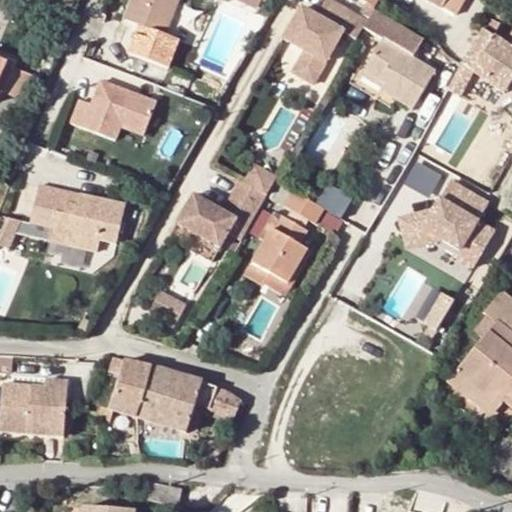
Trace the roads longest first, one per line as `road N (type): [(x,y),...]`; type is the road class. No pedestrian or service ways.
road 1 (unknown): [(101,346),(126,284),(290,0)]
road 2 (residential): [(0,341),(144,349),(254,397),(240,474)]
road 3 (unknown): [(254,397),(408,137)]
road 4 (residential): [(240,474),(434,485),(509,511)]
road 5 (residential): [(0,479),(240,474)]
